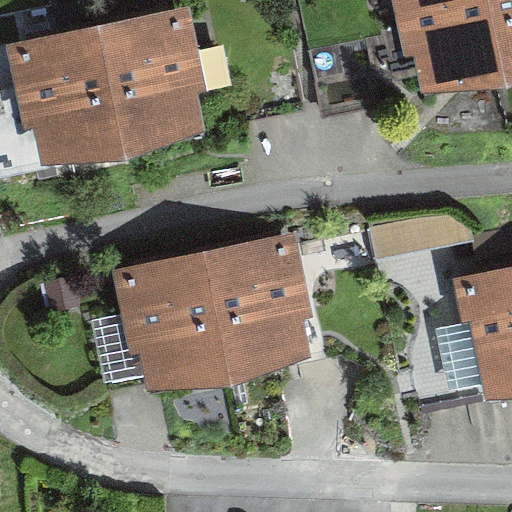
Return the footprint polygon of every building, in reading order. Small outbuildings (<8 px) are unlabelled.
[(498,62),(485,0),(408,0),(424,77),(498,62)] [(511,59),(511,0),(485,0),(498,62),(511,59)] [(195,118),(176,15),(101,29),(120,132),(195,118)] [(120,132),(101,29),(26,43),(45,146),(120,132)] [(299,345),(281,243),(208,257),(226,358),(299,345)] [(226,358),(208,257),(135,270),(154,371),(226,358)] [(511,379),(511,272),(473,281),(494,384),(511,379)]
